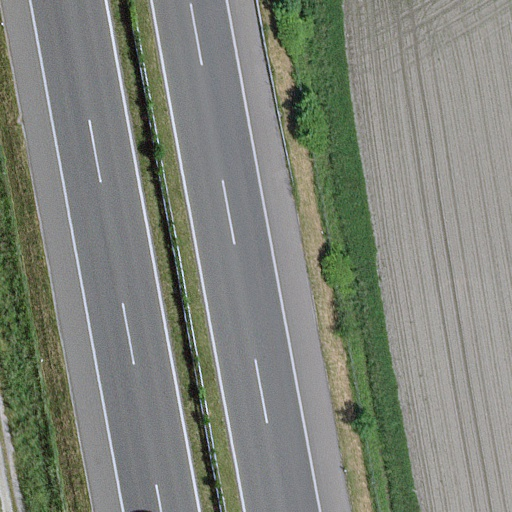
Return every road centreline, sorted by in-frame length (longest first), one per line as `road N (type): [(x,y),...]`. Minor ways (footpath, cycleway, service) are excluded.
road 1 (motorway): [(67,0),(161,511)]
road 2 (motorway): [(285,511),(192,0)]
